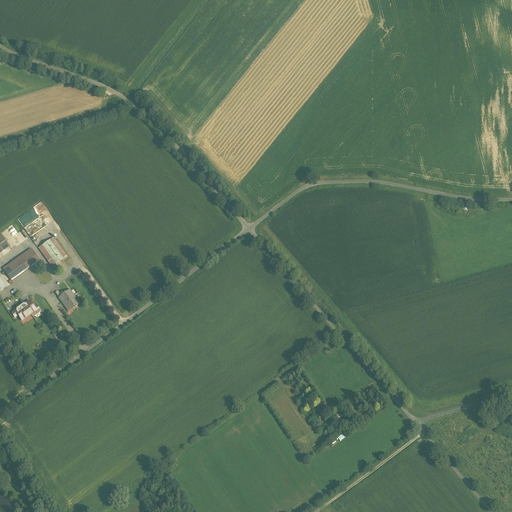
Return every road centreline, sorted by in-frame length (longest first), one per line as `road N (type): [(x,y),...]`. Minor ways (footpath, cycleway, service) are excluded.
road 1 (unclassified): [(248,229),(490,511)]
road 2 (unclassified): [(0,46),(114,93),(150,118),(248,229)]
road 3 (unclassified): [(248,229),(0,417)]
road 4 (unclassified): [(511,200),(380,182),(320,183),(248,229)]
road 5 (track): [(316,511),(423,432)]
